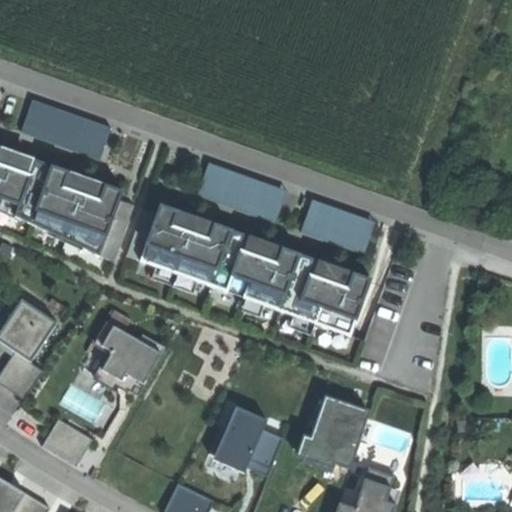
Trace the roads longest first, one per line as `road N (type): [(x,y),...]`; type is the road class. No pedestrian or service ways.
road 1 (residential): [(0,71),(511,259)]
road 2 (residential): [(120,511),(0,440)]
